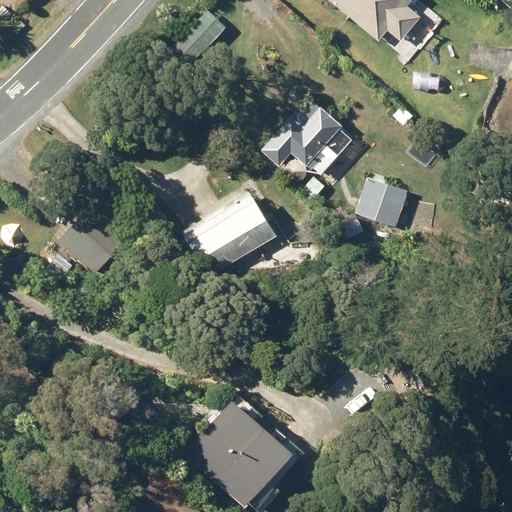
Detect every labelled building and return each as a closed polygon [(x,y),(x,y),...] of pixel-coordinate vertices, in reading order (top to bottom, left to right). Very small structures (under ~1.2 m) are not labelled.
[(332,0),(376,36),(386,24),(399,36),(419,12),(406,2),(407,0),(332,0)] [(341,123),(306,92),(260,145),(278,161),(290,148),(309,165),(322,150),(319,147),(341,123)] [(380,118),(367,107),(345,130),(358,142),(380,118)] [(300,186),(311,196),(323,183),(312,173),(300,186)] [(353,211),(392,223),(404,185),(366,173),(353,211)] [(247,188),(180,230),(207,273),(274,231),(247,188)] [(90,201),(58,239),(93,270),(126,232),(90,201)] [(233,389),(184,440),(242,497),(291,446),(233,389)] [(53,511),(44,498),(23,511),(53,511)]
